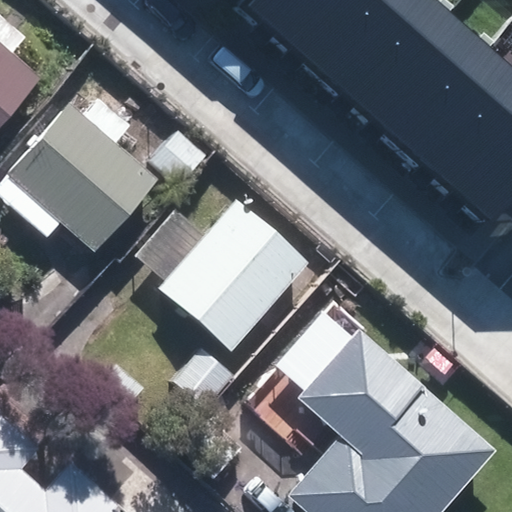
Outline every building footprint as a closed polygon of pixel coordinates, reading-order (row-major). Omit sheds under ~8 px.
[(277,35),(309,0),(247,0),(243,4),(277,35)] [(318,72),(384,0),(309,0),(277,35),(318,72)] [(451,12),(437,0),(384,0),(318,72),(361,110),(451,12)] [(0,123),(42,78),(12,52),(27,34),(0,10),(0,123)] [(489,47),(451,12),(361,110),(400,145),(489,47)] [(511,107),(511,67),(489,47),(400,145),(443,183),(511,107)] [(62,220),(94,249),(156,179),(115,142),(131,123),(98,94),(81,114),(71,105),(0,184),(0,195),(47,236),(62,220)] [(511,199),(511,107),(443,183),(489,225),(511,199)] [(152,161),(181,184),(207,150),(177,127),(152,161)] [(158,287),(232,350),(309,260),(234,196),(203,233),(175,209),(136,255),(164,279),(158,287)] [(289,493),(310,511),(438,511),(494,449),(356,329),(296,396),(341,433),(289,493)] [(235,375),(202,341),(169,374),(203,408),(235,375)] [(0,511),(126,511),(69,461),(44,490),(17,466),(35,446),(0,414),(0,511)]
